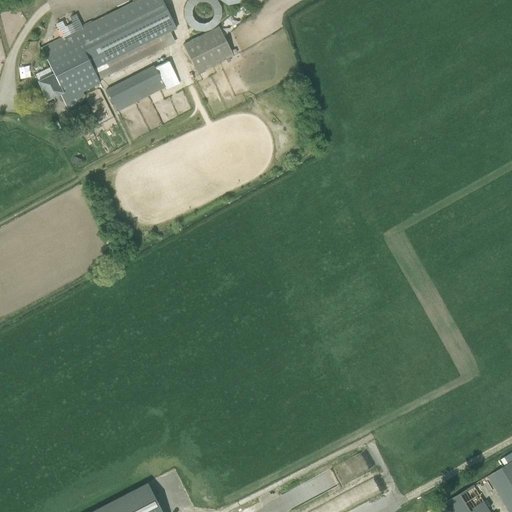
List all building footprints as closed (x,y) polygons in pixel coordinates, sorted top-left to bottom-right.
[(67,107),(72,105),(82,100),(85,95),(83,91),(96,85),(100,83),(99,80),(175,42),(170,32),(177,28),(162,0),(136,0),(51,43),(42,47),(52,69),(50,70),(52,74),(38,81),(47,100),(58,94),(61,101),(64,100),(67,107)] [(198,75),(220,64),(234,57),(218,26),(182,44),(198,75)] [(180,83),(168,59),(149,68),(149,67),(106,90),(113,104),(161,80),(166,90),(180,83)] [(69,112),(73,119),(89,110),(86,104),(69,112)] [(511,511),(511,459),(487,475),(508,511),(511,511)] [(491,511),(473,483),(445,500),(452,511),(491,511)] [(161,511),(147,484),(91,511),(161,511)]
